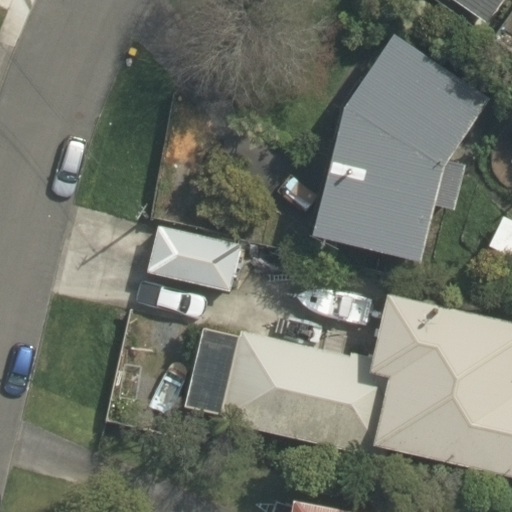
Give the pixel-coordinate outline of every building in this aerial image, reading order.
[(422,0),(464,29),(484,0),(422,0)] [(312,237),(421,262),(444,169),(489,99),(395,36),(344,111),(312,237)] [(156,227),(134,273),(230,294),(241,246),(156,227)] [(246,326),(231,400),(511,458),(511,324),(380,298),(369,352),(246,326)] [(385,511),(288,495),(285,511),(385,511)]
